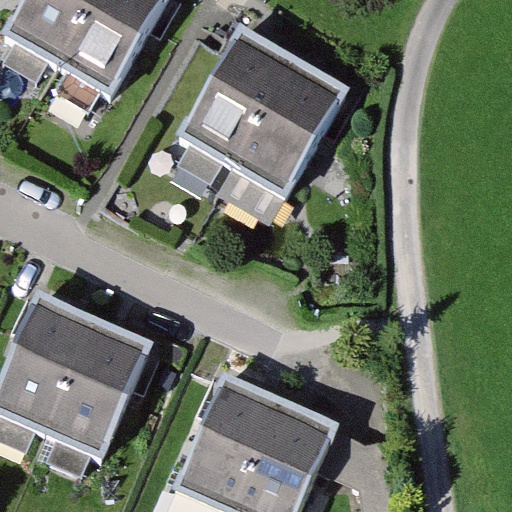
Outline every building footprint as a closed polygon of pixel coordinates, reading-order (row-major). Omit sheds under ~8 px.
[(191,9),(174,0),(67,0),(35,55),(131,111),(191,9)] [(375,110),(271,52),(211,158),(315,217),(375,110)] [(169,360),(66,317),(20,426),(122,470),(169,360)] [(174,500),(202,511),(236,511),(283,408),(226,383),(174,500)] [(305,511),(340,433),(283,408),(236,511),(305,511)]
